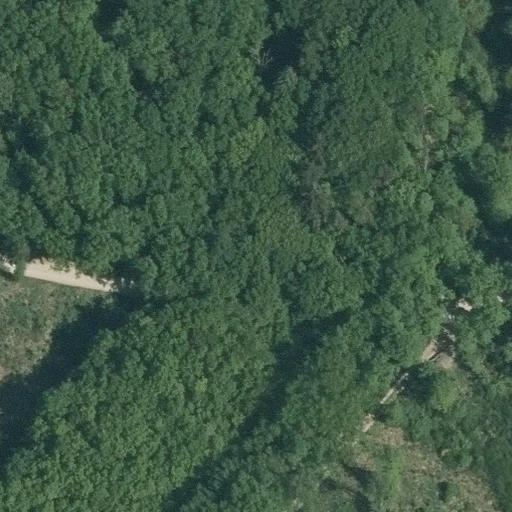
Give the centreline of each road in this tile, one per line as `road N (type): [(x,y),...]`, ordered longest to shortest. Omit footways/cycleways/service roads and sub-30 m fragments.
road 1 (unclassified): [(0,262),(326,323),(433,319),(511,296)]
road 2 (unknown): [(463,0),(440,178),(433,319)]
